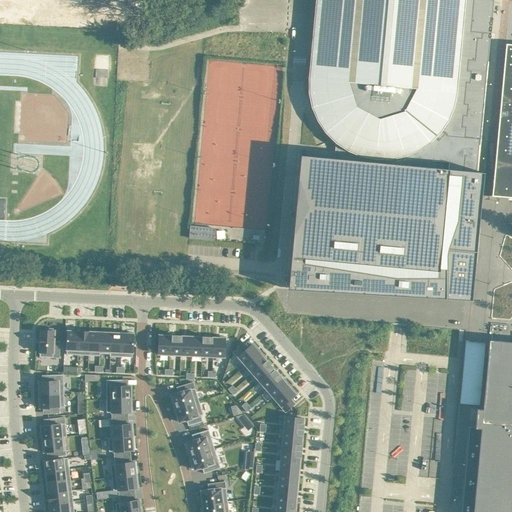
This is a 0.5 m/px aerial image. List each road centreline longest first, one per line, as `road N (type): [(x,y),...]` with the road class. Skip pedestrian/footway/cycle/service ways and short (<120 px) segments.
road 1 (residential): [(320,511),(325,391),(246,308),(142,300)]
road 2 (unclassified): [(305,0),(281,278)]
road 3 (residential): [(14,294),(13,417),(25,511)]
road 4 (residential): [(139,387),(155,394),(193,511)]
road 5 (residential): [(142,300),(14,294)]
road 6 (residential): [(139,387),(152,511)]
